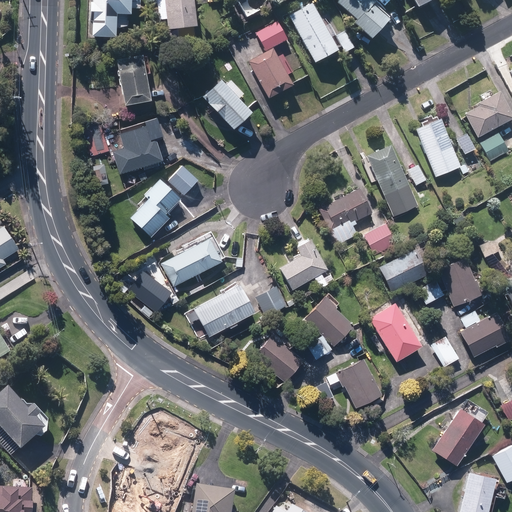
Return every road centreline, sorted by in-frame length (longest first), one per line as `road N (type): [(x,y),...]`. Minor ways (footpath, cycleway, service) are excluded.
road 1 (secondary): [(144,354),(80,290),(49,215),(48,0)]
road 2 (residential): [(256,185),(281,151),(511,23)]
road 3 (secondary): [(395,511),(319,443),(144,354)]
road 4 (residential): [(72,511),(80,466),(144,354)]
